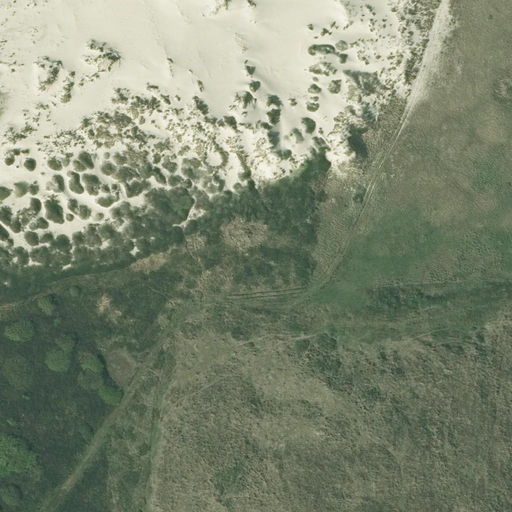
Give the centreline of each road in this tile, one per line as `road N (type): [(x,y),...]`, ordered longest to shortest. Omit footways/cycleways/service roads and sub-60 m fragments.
road 1 (track): [(47,511),(181,312),(213,299),(285,305),(329,270),(415,88),(444,0)]
road 2 (track): [(285,305),(322,323),(397,323),(511,299)]
road 3 (track): [(165,330),(127,335),(43,311),(0,309)]
